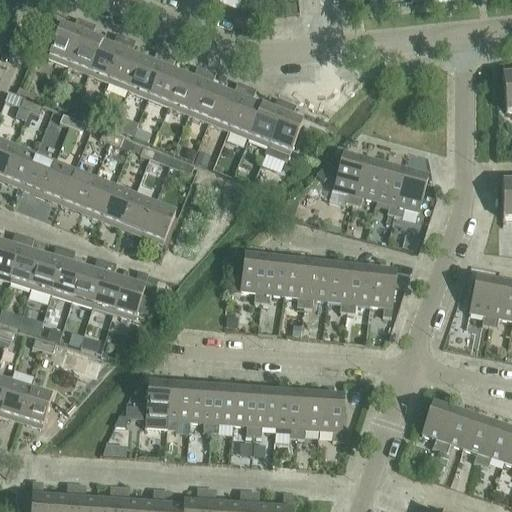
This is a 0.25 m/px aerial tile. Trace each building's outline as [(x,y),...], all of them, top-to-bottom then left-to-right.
[(47,64),(68,72),(86,27),(76,24),(72,36),(60,31),(47,64)] [(95,31),(86,27),(68,72),(88,80),(101,48),(90,43),(95,31)] [(112,52),(101,48),(88,80),(108,88),(126,44),(117,40),(112,52)] [(135,47),(126,44),(108,88),(128,96),(141,64),(130,60),(135,47)] [(152,68),(141,64),(128,96),(148,104),(166,60),(157,56),(152,68)] [(175,63),(166,60),(148,104),(168,112),(181,80),(170,76),(175,63)] [(192,84),(181,80),(168,112),(188,120),(206,76),(197,72),(192,84)] [(215,79),(206,76),(188,120),(208,128),(221,96),(210,92),(215,79)] [(505,117),(511,115),(511,79),(501,81),(505,117)] [(232,100),(221,96),(208,128),(228,136),(246,92),(237,88),(232,100)] [(255,96),(246,92),(228,136),(248,144),(261,112),(251,108),(255,96)] [(19,112),(29,116),(32,108),(22,104),(19,112)] [(272,116),(261,112),(248,144),(268,152),(286,108),(277,104),(272,116)] [(42,112),(32,108),(29,116),(39,120),(42,112)] [(296,112),(286,108),(268,152),(289,161),(302,129),(291,124),(296,112)] [(72,124),(63,120),(59,128),(69,132),(72,124)] [(82,128),(72,124),(69,132),(79,136),(82,128)] [(112,140),(103,136),(99,144),(109,148),(112,140)] [(122,144),(112,140),(109,148),(119,152),(122,144)] [(0,181),(3,182),(14,154),(0,148),(0,181)] [(152,156),(143,152),(139,160),(149,164),(152,156)] [(289,161),(268,152),(266,158),(287,167),(289,161)] [(34,162),(14,154),(3,182),(8,185),(7,188),(21,194),(34,162)] [(172,164),(152,156),(149,164),(169,172),(172,164)] [(345,208),(352,210),(364,166),(342,160),(333,195),(347,199),(345,208)] [(54,170),(34,162),(21,194),(35,200),(37,196),(43,198),(54,170)] [(190,181),(193,172),(172,164),(169,172),(190,181)] [(385,172),(364,166),(352,210),(359,212),(362,203),(375,207),(385,172)] [(326,168),(316,181),(324,186),(333,174),(326,168)] [(74,178),(54,170),(43,198),(49,201),(47,204),(61,210),(74,178)] [(406,177),(385,172),(375,207),(389,210),(387,219),(394,221),(406,177)] [(427,183),(406,177),(394,221),(401,223),(404,214),(418,218),(427,183)] [(94,186),(74,178),(61,210),(75,216),(77,212),(83,215),(94,186)] [(114,194),(94,186),(83,215),(89,217),(87,220),(101,226),(114,194)] [(502,223),(511,222),(511,186),(501,187),(502,223)] [(134,202),(114,194),(101,226),(115,232),(117,228),(123,231),(134,202)] [(154,210),(134,202),(123,231),(129,233),(127,237),(141,242),(154,210)] [(175,218),(154,210),(141,242),(156,248),(157,244),(162,246),(161,250),(162,251),(175,218)] [(10,251),(0,248),(0,284),(10,287),(24,242),(14,239),(10,251)] [(33,245),(24,242),(10,287),(30,294),(40,261),(30,257),(33,245)] [(405,242),(403,252),(416,255),(418,245),(405,242)] [(52,264),(40,261),(30,294),(51,300),(65,254),(55,251),(52,264)] [(75,257),(65,254),(51,300),(72,307),(82,273),(71,270),(75,257)] [(253,308),(261,309),(266,263),(244,261),(240,297),(254,299),(253,308)] [(287,266),(266,263),(261,309),(268,310),(269,300),(283,302),(287,266)] [(93,277),(82,273),(72,307),(92,313),(106,267),(97,264),(93,277)] [(309,268),(287,266),(283,302),(297,303),(296,313),(304,314),(309,268)] [(116,270),(106,267),(92,313),(113,319),(123,286),(112,283),(116,270)] [(330,271),(309,268),(304,314),(311,315),(312,305),(326,306),(330,271)] [(352,273),(330,271),(326,306),(340,308),(339,317),(347,318),(352,273)] [(373,275),(352,273),(347,318),(354,319),(355,310),(369,311),(373,275)] [(396,278),(373,275),(369,311),(383,313),(382,322),(391,323),(396,278)] [(134,289),(123,286),(113,319),(134,326),(144,293),(144,292),(147,280),(138,277),(134,289)] [(481,330),(489,332),(497,287),(475,283),(468,318),(483,321),(481,330)] [(511,325),(511,289),(497,287),(489,332),(496,333),(498,324),(511,326),(511,325)] [(14,338),(3,335),(1,343),(11,346),(14,338)] [(84,342),(81,354),(95,358),(99,347),(84,342)] [(45,347),(34,344),(32,353),(42,356),(45,347)] [(55,351),(45,347),(42,356),(52,359),(55,351)] [(0,419),(10,388),(0,385),(0,419)] [(30,394),(10,388),(0,419),(0,421),(14,426),(15,422),(21,424),(30,394)] [(159,435),(167,436),(170,390),(148,389),(145,424),(160,426),(159,435)] [(192,392),(170,390),(167,436),(175,436),(175,427),(189,427),(192,392)] [(213,393),(192,392),(189,427),(203,428),(202,438),(210,438),(213,393)] [(235,394),(213,393),(210,438),(218,439),(218,429),(232,430),(235,394)] [(52,401),(30,394),(21,424),(27,426),(26,429),(41,434),(52,401)] [(256,396),(235,394),(232,430),(246,431),(246,441),(253,441),(256,396)] [(278,397),(256,396),(253,441),(261,442),(261,432),(275,433),(278,397)] [(299,399),(278,397),(275,433),(289,434),(289,444),(296,444),(299,399)] [(321,400),(299,399),(296,444),(304,445),(305,435),(318,436),(321,400)] [(343,402),(321,400),(318,436),(332,437),(332,447),(340,447),(343,402)] [(128,413),(127,425),(143,426),(143,414),(141,414),(141,409),(134,408),(134,413),(128,413)] [(432,454),(439,456),(453,416),(432,408),(421,440),(435,445),(432,454)] [(474,423),(453,416),(439,456),(447,459),(450,450),(463,454),(474,423)] [(494,430),(474,423),(463,454),(476,459),(473,468),(480,470),(494,430)] [(511,444),(511,435),(494,430),(480,470),(487,473),(491,464),(504,468),(511,444)] [(441,457),(438,466),(445,469),(448,460),(441,457)] [(41,502),(42,488),(32,488),(30,511),(53,511),(54,503),(41,502)] [(66,504),(54,503),(53,511),(74,511),(76,491),(67,490),(66,504)] [(85,505),(85,491),(76,491),(74,511),(96,511),(97,506),(85,505)] [(109,507),(97,506),(96,511),(117,511),(119,494),(110,493),(109,507)] [(128,508),(129,494),(119,494),(117,511),(139,511),(140,509),(128,508)] [(196,508),(183,507),(182,511),(204,511),(206,495),(197,494),(196,508)] [(214,509),(215,495),(206,495),(204,511),(226,511),(227,510),(214,509)] [(152,510),(140,509),(139,511),(161,511),(162,497),(153,496),(152,510)] [(181,511),(171,511),(172,497),(162,497),(161,511),(181,511)] [(239,511),(227,510),(226,511),(248,511),(249,498),(240,497),(239,511)] [(257,511),(259,498),(249,498),(248,511),(257,511)] [(282,511),(292,511),(293,501),(283,500),(282,511)]
